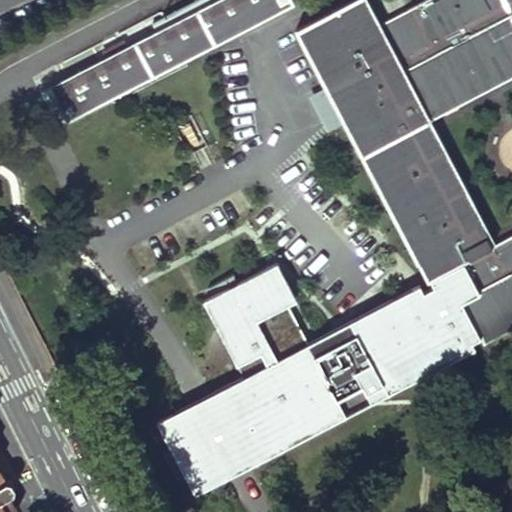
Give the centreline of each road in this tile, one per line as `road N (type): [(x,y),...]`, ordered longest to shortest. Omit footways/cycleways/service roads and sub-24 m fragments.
road 1 (secondary): [(0,352),(79,511)]
road 2 (unknown): [(511,466),(370,511)]
